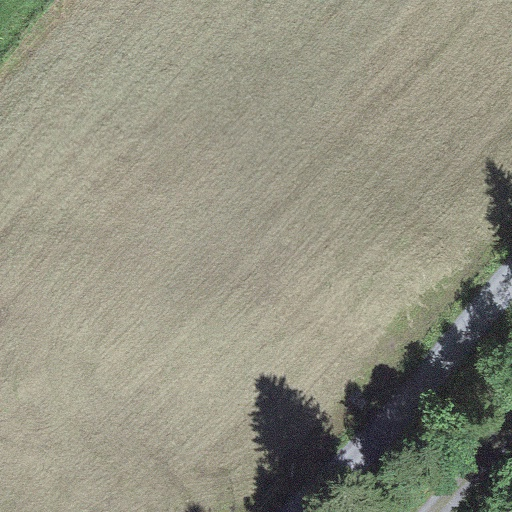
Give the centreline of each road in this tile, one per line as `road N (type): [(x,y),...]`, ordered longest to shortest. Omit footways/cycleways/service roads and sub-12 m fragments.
road 1 (unclassified): [(511,271),(301,511)]
road 2 (track): [(511,417),(428,511)]
